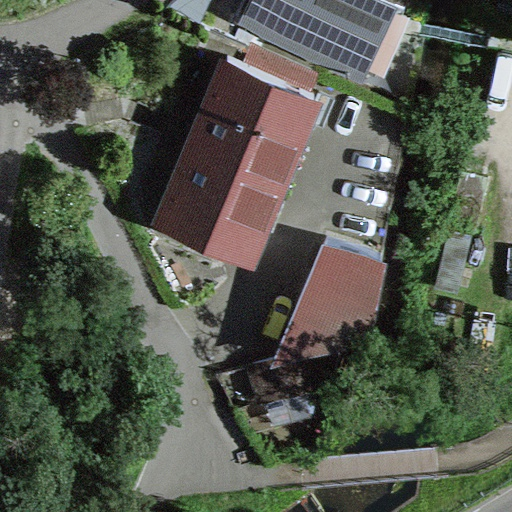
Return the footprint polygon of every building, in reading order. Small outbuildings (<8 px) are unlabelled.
[(255,0),(250,12),(356,61),(384,0),(255,0)] [(247,60),(312,86),(316,72),(254,41),(247,60)] [(247,60),(228,52),(163,213),(249,252),(314,87),(312,86),(247,60)] [(330,235),(284,353),(324,340),(335,337),(340,320),(362,327),(380,250),(330,235)] [(318,377),(324,340),(284,353),(254,363),(265,395),(318,377)]
